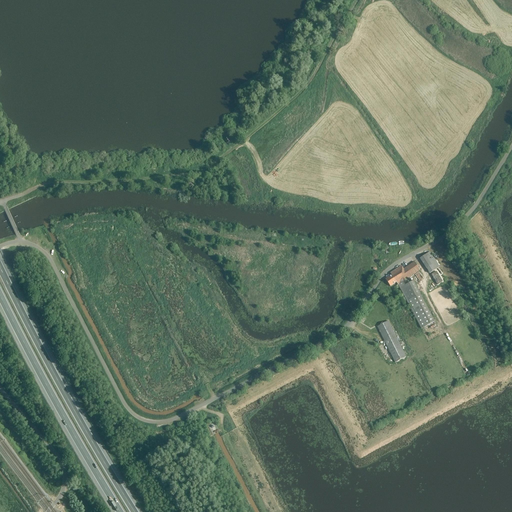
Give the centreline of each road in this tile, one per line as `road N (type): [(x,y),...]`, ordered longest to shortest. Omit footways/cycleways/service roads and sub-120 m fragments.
road 1 (unclassified): [(0,246),(22,241),(48,257),(125,406),(144,420),(170,420),(339,332),(386,270),(469,213),(511,146)]
road 2 (motorway): [(133,511),(0,267)]
road 3 (motorway): [(0,294),(119,511)]
road 4 (unclassified): [(47,511),(62,491),(62,466),(0,389)]
